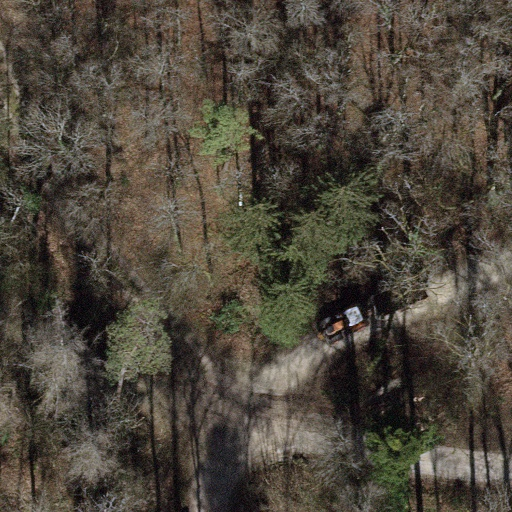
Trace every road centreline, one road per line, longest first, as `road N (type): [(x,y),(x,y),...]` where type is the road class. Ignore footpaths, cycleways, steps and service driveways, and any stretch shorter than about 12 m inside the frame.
road 1 (track): [(270,392),(98,275),(8,128),(0,99)]
road 2 (track): [(0,306),(151,387),(270,392)]
road 3 (track): [(511,275),(270,392)]
road 4 (track): [(511,459),(463,457),(270,392)]
road 5 (track): [(270,392),(218,511)]
